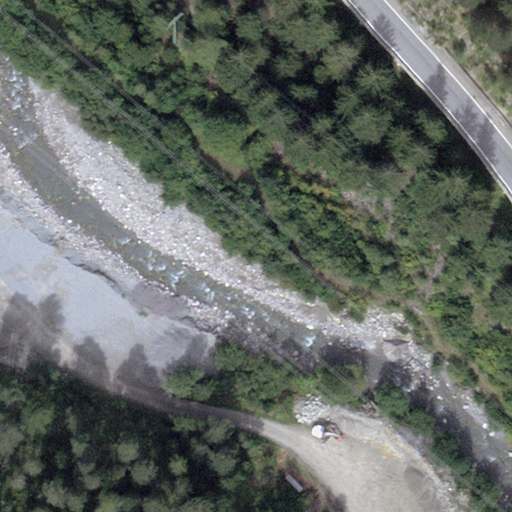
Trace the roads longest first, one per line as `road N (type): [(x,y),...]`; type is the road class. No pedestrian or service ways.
road 1 (track): [(0,307),(37,340),(183,411),(293,438),(324,459),(371,511)]
road 2 (secondary): [(365,0),(511,171)]
